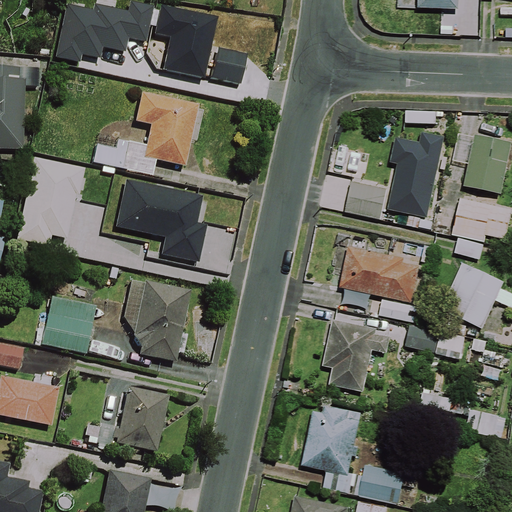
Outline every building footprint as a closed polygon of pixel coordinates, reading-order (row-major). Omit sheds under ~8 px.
[(415,0),(415,10),(456,13),(456,0),(415,0)] [(491,0),(464,0),(463,33),(478,34),(480,1),(492,1),(491,0)] [(218,16),(163,4),(156,32),(172,36),(165,68),(205,77),(218,16)] [(511,40),(511,31),(503,31),(502,40),(511,40)] [(118,43),(88,37),(82,68),(112,73),(118,43)] [(40,86),(40,68),(0,66),(0,148),(23,149),(25,86),(40,86)] [(201,105),(145,92),(139,120),(155,123),(151,143),(122,136),(119,150),(102,146),(98,162),(156,176),(160,159),(187,165),(201,105)] [(432,217),(427,216),(433,185),(442,187),(444,170),(435,169),(440,141),(391,133),(386,161),(397,163),(393,187),(323,175),(317,211),(395,224),(394,229),(429,235),(432,217)] [(509,148),(457,136),(451,164),(467,168),(463,189),(498,198),(509,148)] [(90,170),(89,175),(76,172),(69,203),(113,212),(120,181),(101,177),(102,173),(90,170)] [(509,212),(458,202),(451,237),(457,239),(453,257),(478,262),(483,238),(503,242),(509,212)] [(146,204),(140,234),(127,232),(123,251),(136,254),(135,258),(160,263),(162,253),(194,260),(203,216),(146,204)] [(420,267),(348,248),(337,289),(381,301),(377,317),(412,326),(417,310),(409,308),(420,267)] [(500,284),(461,266),(440,314),(480,332),(493,303),(511,311),(511,296),(498,290),(500,284)] [(159,379),(160,369),(169,371),(172,359),(179,360),(183,338),(177,336),(185,295),(125,283),(117,320),(131,338),(95,331),(88,364),(159,379)] [(92,306),(48,297),(38,348),(82,357),(88,325),(92,306)] [(386,336),(332,323),(322,366),(332,368),(328,387),(361,395),(370,356),(381,358),(386,336)] [(430,330),(409,326),(404,350),(426,354),(430,330)] [(22,347),(0,342),(0,365),(18,369),(22,347)] [(442,416),(450,374),(425,369),(417,411),(442,416)] [(0,414),(53,424),(60,387),(2,376),(0,388),(0,414)] [(79,439),(85,440),(83,446),(108,451),(109,446),(152,454),(163,400),(120,391),(112,429),(88,424),(87,429),(81,428),(79,439)] [(344,497),(358,416),(313,408),(302,469),(325,473),(321,493),(344,497)] [(505,421),(477,414),(472,435),(499,442),(505,421)] [(24,493),(26,486),(1,480),(4,468),(0,466),(0,511),(35,511),(39,497),(24,493)] [(403,475),(362,466),(355,498),(359,499),(355,511),(384,511),(386,506),(395,508),(403,475)] [(139,511),(146,483),(106,475),(97,511),(139,511)] [(345,511),(346,511),(291,500),(288,511),(345,511)]
